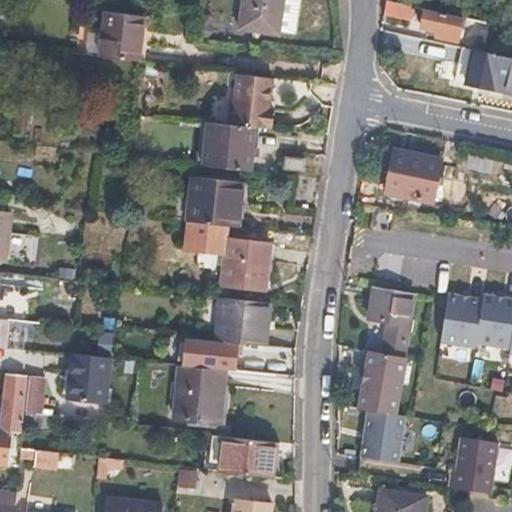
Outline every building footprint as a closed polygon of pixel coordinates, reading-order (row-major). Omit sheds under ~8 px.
[(297,37),(302,0),(243,0),(239,30),(280,38),(281,34),(297,37)] [(407,17),(411,3),(399,0),(381,0),(381,11),(407,17)] [(456,39),(462,14),(422,6),(417,23),(437,28),(435,34),(456,39)] [(139,64),(143,33),(145,19),(106,14),(100,58),(139,64)] [(460,38),(487,43),(490,23),(463,19),(460,38)] [(511,91),(511,55),(461,45),(458,64),(453,79),(511,91)] [(273,112),(269,111),(271,81),(237,77),(235,102),(230,101),(227,125),(254,129),(265,130),(266,125),(272,126),(273,112)] [(250,172),(254,129),(227,125),(208,123),(204,166),(250,172)] [(431,199),(439,159),(393,149),(385,190),(431,199)] [(234,228),(238,184),(188,178),(183,223),(234,228)] [(259,291),(265,244),(222,238),(215,285),(259,291)] [(398,348),(406,290),(367,285),(363,317),(381,320),(378,348),(401,352),(398,348)] [(475,346),(508,351),(511,327),(511,297),(481,293),(482,299),(475,346)] [(475,346),(482,299),(446,294),(438,346),(474,351),(475,346)] [(263,347),(266,305),(216,299),(212,341),(236,344),(263,347)] [(95,348),(111,350),(113,333),(96,332),(95,348)] [(175,367),(180,367),(228,372),(233,372),(236,344),(212,341),(177,338),(175,367)] [(395,392),(401,352),(378,348),(365,347),(359,386),(395,392)] [(103,404),(109,359),(71,356),(66,401),(103,404)] [(221,425),(228,372),(180,367),(173,421),(221,425)] [(0,465),(8,467),(12,433),(19,433),(25,377),(6,376),(0,430),(0,429),(0,465)] [(406,413),(367,408),(361,456),(399,462),(406,413)] [(500,436),(457,429),(450,486),(492,493),(500,436)] [(271,480),(275,446),(226,440),(222,474),(231,476),(271,480)] [(56,471),(58,455),(21,450),(20,458),(35,460),(35,469),(56,471)] [(120,478),(121,460),(96,458),(95,477),(120,478)] [(178,468),(175,488),(194,490),(196,470),(178,468)] [(230,487),(231,476),(222,474),(203,472),(201,484),(230,487)] [(421,511),(424,493),(379,487),(376,511),(421,511)] [(0,511),(13,511),(16,495),(0,493),(0,511)] [(160,511),(161,508),(106,502),(104,511),(160,511)] [(270,511),(271,506),(236,502),(234,511),(270,511)]
